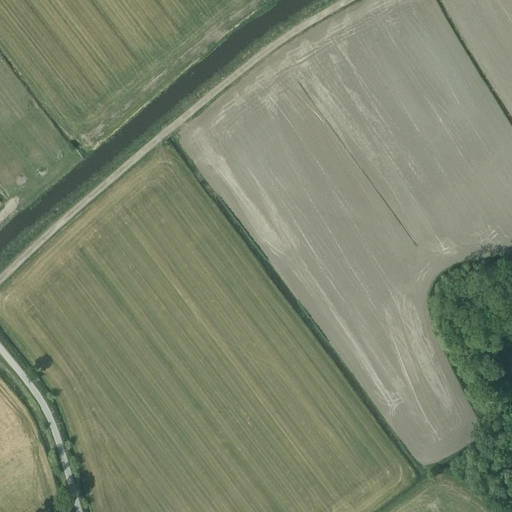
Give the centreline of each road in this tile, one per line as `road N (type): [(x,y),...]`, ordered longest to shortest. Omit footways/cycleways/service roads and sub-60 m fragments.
road 1 (track): [(0,277),(188,108),(274,42),(348,0)]
road 2 (unclassified): [(79,511),(48,411),(0,347)]
